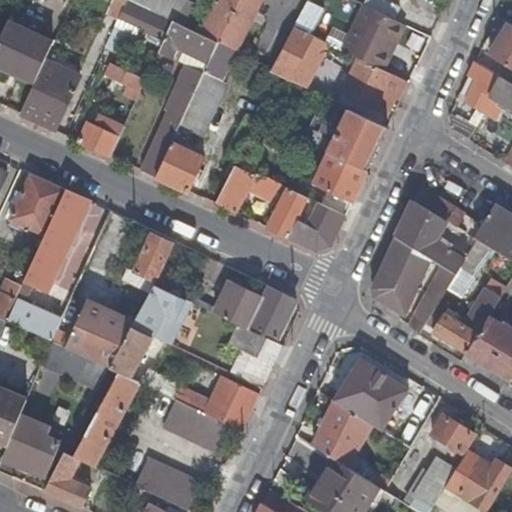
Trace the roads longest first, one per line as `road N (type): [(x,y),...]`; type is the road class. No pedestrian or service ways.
road 1 (residential): [(334,291),(0,136)]
road 2 (residential): [(328,307),(231,511)]
road 3 (residential): [(511,421),(328,307)]
road 4 (residential): [(410,132),(334,291)]
road 5 (residential): [(473,0),(410,132)]
